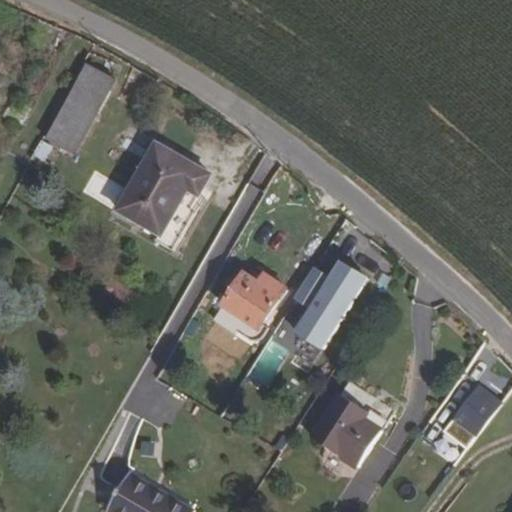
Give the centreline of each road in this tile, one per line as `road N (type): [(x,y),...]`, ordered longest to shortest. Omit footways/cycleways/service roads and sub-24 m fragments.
road 1 (residential): [(511,346),(392,234),(250,119)]
road 2 (residential): [(27,0),(128,40),(250,119)]
